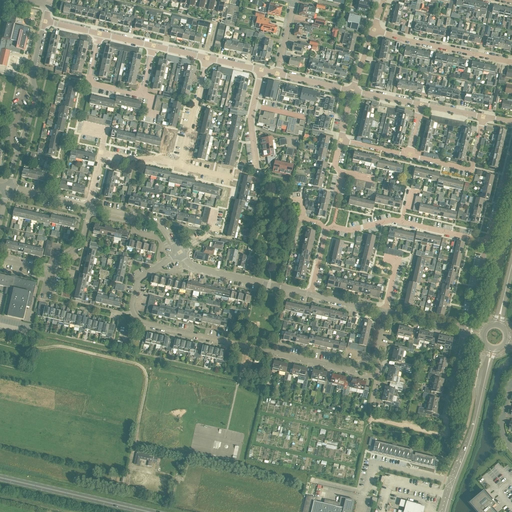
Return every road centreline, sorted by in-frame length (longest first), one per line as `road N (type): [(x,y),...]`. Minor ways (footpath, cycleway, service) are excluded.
road 1 (residential): [(371,354),(343,365),(136,315),(136,281),(180,253)]
road 2 (residential): [(0,340),(140,365),(146,379),(129,462)]
road 3 (unclassified): [(314,480),(365,492),(378,463),(452,481)]
road 4 (primary): [(145,511),(0,478)]
road 5 (residential): [(511,62),(374,29)]
road 6 (tertiary): [(452,481),(472,436),(491,348)]
road 7 (residential): [(310,295),(205,272),(180,253)]
road 8 (residential): [(15,153),(44,22)]
